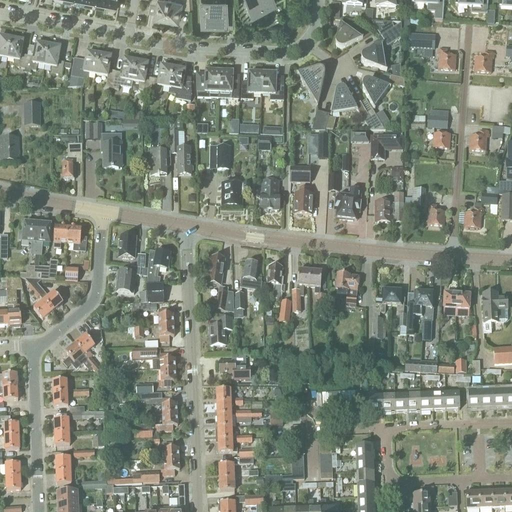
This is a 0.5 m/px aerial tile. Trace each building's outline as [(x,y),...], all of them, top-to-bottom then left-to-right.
[(117,0),(106,0),(105,9),(116,11),(117,0)] [(166,20),(170,0),(168,0),(150,0),(150,3),(157,4),(154,18),(166,20)] [(170,0),(166,20),(178,22),(181,9),(190,11),(189,0),(176,0),(176,1),(170,0)] [(219,7),(201,0),(202,25),(207,25),(209,20),(227,27),(227,23),(233,23),(232,7),(226,7),(226,2),(221,2),(219,7)] [(248,0),(248,1),(252,0),(253,15),(275,3),(273,0),(248,0)] [(342,0),(342,5),(346,5),(345,7),(362,8),(362,6),(366,6),(366,0),(342,0)] [(375,0),(375,7),(380,7),(379,9),(396,10),(395,8),(399,9),(399,0),(375,0)] [(412,0),(412,5),(428,5),(427,13),(435,13),(434,21),(443,21),(444,0),(412,0)] [(456,0),(456,6),(472,6),(471,14),(488,15),(488,0),(456,0)] [(372,23),(381,38),(401,25),(372,23)] [(361,40),(341,26),(341,25),(340,24),(335,45),(335,46),(335,47),(336,47),(336,48),(336,49),(337,50),(338,51),(339,52),(340,52),(341,52),(343,52),(344,51),(362,40),(361,40)] [(401,39),(401,25),(381,38),(385,45),(382,46),(364,57),(363,58),(362,59),(362,60),(361,61),(361,62),(361,63),(362,64),(363,65),(363,66),(364,67),(365,67),(386,72),(385,71),(382,50),(387,47),(387,48),(401,39)] [(409,36),(408,50),(434,52),(435,37),(409,36)] [(8,60),(11,40),(0,38),(0,63),(2,59),(8,60)] [(25,71),(27,58),(21,57),(23,43),(11,40),(8,60),(14,61),(13,69),(25,71)] [(27,58),(25,71),(24,74),(31,75),(32,72),(35,73),(38,65),(45,67),(48,47),(36,45),(34,59),(27,58)] [(48,47),(45,67),(52,68),(51,75),(61,77),(63,69),(70,71),(71,66),(58,63),(61,49),(48,47)] [(455,73),(456,58),(446,58),(447,52),(440,52),(438,72),(455,73)] [(71,79),(69,81),(68,81),(67,89),(76,89),(78,80),(87,81),(90,75),(96,76),(99,56),(87,54),(85,63),(74,61),(71,79)] [(493,61),(493,55),(485,54),(485,60),(475,59),(474,74),(491,75),(492,61),(493,61)] [(112,90),(115,73),(109,72),(111,58),(99,56),(96,76),(108,78),(106,89),(112,90)] [(133,83),(136,63),(124,61),(122,74),(115,73),(112,90),(119,91),(119,87),(131,89),(133,83)] [(149,97),(152,79),(146,78),(148,65),(136,63),(133,83),(139,84),(139,91),(143,92),(143,96),(149,97)] [(170,89),(173,70),(161,67),(159,81),(152,79),(149,97),(156,98),(156,94),(161,95),(164,88),(170,89)] [(173,70),(170,89),(168,95),(176,97),(176,98),(187,100),(189,87),(183,86),(185,72),(173,70)] [(205,84),(197,84),(197,99),(218,100),(218,94),(219,71),(211,70),(211,73),(206,73),(206,75),(205,84)] [(218,94),(218,100),(227,100),(239,101),(239,86),(232,86),(233,77),(233,74),(227,73),(227,71),(219,71),(218,94)] [(324,76),(324,75),(323,74),(322,73),(320,72),(319,72),(318,72),(297,75),(297,76),(298,76),(317,106),(317,108),(324,79),(324,78),(324,77),(324,76)] [(262,96),(263,75),(249,74),(248,86),(241,86),(241,101),(253,101),(253,95),(262,96)] [(263,75),(262,96),(270,96),(270,102),(281,103),(282,88),(276,87),(276,75),(263,75)] [(404,90),(404,81),(390,77),(388,86),(404,90)] [(390,89),(370,84),(369,84),(368,84),(367,84),(366,84),(365,85),(364,86),(363,86),(363,87),(362,88),(362,89),(362,90),(363,91),(363,92),(363,93),(374,111),(375,110),(374,109),(388,89),(390,89)] [(357,112),(347,94),(346,94),(346,93),(345,93),(344,92),(343,92),(342,92),(341,92),(340,92),(339,92),(337,93),(337,94),(336,94),(336,95),(336,96),(331,116),(331,117),(332,115),(356,111),(357,113),(357,112)] [(40,105),(24,106),(24,128),(40,128),(40,105)] [(385,133),(372,111),(361,118),(370,132),(385,133)] [(311,133),(325,133),(329,116),(316,113),(311,133)] [(448,119),(448,118),(432,117),(431,130),(447,131),(448,119)] [(86,142),(94,142),(101,142),(101,126),(86,126),(86,142)] [(228,137),(238,137),(239,127),(229,127),(228,137)] [(240,127),(240,135),(249,135),(250,127),(240,127)] [(282,130),(263,129),(263,137),(281,137),(282,130)] [(178,150),(178,133),(170,133),(170,157),(177,157),(178,177),(191,177),(190,150),(178,150)] [(369,145),(369,134),(351,133),(351,144),(369,145)] [(488,139),(488,133),(479,133),(479,138),(470,138),(469,153),(485,154),(486,139),(488,139)] [(287,134),(286,160),(298,160),(299,134),(287,134)] [(449,151),(450,136),(434,135),(433,150),(449,151)] [(327,162),(327,154),(327,136),(317,136),(317,154),(319,154),(319,162),(327,162)] [(371,161),(385,162),(385,138),(371,138),(371,161)] [(0,163),(19,163),(19,140),(0,139),(0,163)] [(270,152),(271,139),(258,139),(257,151),(270,152)] [(121,159),(121,145),(101,145),(101,154),(104,154),(104,160),(103,160),(103,170),(118,170),(118,159),(121,159)] [(74,181),(74,165),(81,165),(81,147),(68,147),(68,165),(62,165),(62,181),(64,181),(65,182),(68,182),(69,181),(74,181)] [(229,171),(230,149),(217,149),(217,171),(229,171)] [(166,154),(166,153),(150,154),(150,178),(158,178),(160,178),(167,177),(166,165),(170,165),(170,154),(166,154)] [(406,172),(412,167),(407,161),(401,166),(406,172)] [(401,169),(391,169),(391,183),(402,183),(401,169)] [(309,186),(310,171),(291,170),(290,185),(309,186)] [(278,198),(278,183),(263,183),(262,197),(261,197),(260,212),(262,212),(263,213),(266,214),(266,212),(279,213),(279,198),(278,198)] [(242,207),(242,184),(222,184),(222,207),(242,207)] [(511,196),(511,184),(502,184),(502,197),(511,196)] [(309,196),(309,190),(300,190),(300,196),(295,196),(294,216),(312,217),(313,197),(309,196)] [(425,191),(412,190),(412,208),(424,209),(425,191)] [(349,195),(346,222),(353,223),(353,222),(357,222),(358,215),(360,215),(360,208),(358,208),(359,205),(360,205),(361,198),(360,198),(360,196),(349,195)] [(395,206),(395,215),(395,224),(403,224),(403,195),(395,195),(395,206)] [(349,197),(338,196),(337,200),(335,199),(333,211),(335,212),(334,218),(339,219),(339,221),(346,222),(349,197)] [(509,224),(510,198),(502,197),(501,223),(509,224)] [(497,207),(497,199),(482,198),(481,206),(497,207)] [(395,215),(395,206),(393,206),(393,203),(374,203),(374,224),(393,224),(393,215),(395,215)] [(444,229),(445,214),(436,213),(436,207),(427,207),(427,213),(428,213),(427,227),(444,229)] [(483,216),(483,210),(474,210),(474,215),(465,215),(464,230),(480,231),(481,216),(483,216)] [(35,256),(38,225),(24,224),(24,232),(18,234),(18,241),(31,242),(29,256),(35,256)] [(40,257),(42,243),(50,244),(51,226),(38,225),(35,256),(40,257)] [(67,245),(68,228),(55,227),(54,250),(61,251),(61,245),(67,245)] [(68,228),(67,245),(73,246),(72,253),(85,254),(87,239),(80,239),(81,229),(68,228)] [(118,257),(133,259),(135,238),(121,236),(118,257)] [(147,288),(147,306),(164,305),(163,287),(159,287),(161,280),(158,279),(159,269),(167,270),(170,256),(151,252),(147,274),(147,288)] [(137,258),(136,269),(144,270),(145,258),(137,258)] [(220,287),(224,262),(212,260),(208,285),(220,287)] [(57,282),(58,263),(51,262),(50,282),(57,282)] [(80,268),(80,271),(89,272),(89,263),(84,263),(84,268),(80,268)] [(256,283),(258,267),(246,265),(243,281),(244,281),(243,289),(248,289),(249,282),(256,283)] [(27,267),(26,280),(34,280),(35,268),(27,267)] [(38,280),(50,282),(50,269),(39,268),(38,280)] [(282,288),(283,280),(281,280),(282,270),(269,269),(268,286),(274,287),(273,299),(280,300),(281,293),(280,293),(280,287),(282,288)] [(138,271),(128,271),(128,277),(123,277),(122,295),(134,295),(134,278),(138,278),(138,271)] [(309,289),(310,272),(299,271),(297,288),(309,289)] [(322,273),(310,272),(309,289),(314,289),(314,295),(319,295),(319,290),(320,290),(322,273)] [(350,276),(337,275),(336,290),(348,292),(347,298),(348,298),(356,299),(357,292),(359,278),(350,277),(350,276)] [(29,286),(39,298),(42,296),(32,284),(29,286)] [(37,300),(39,298),(29,286),(27,288),(37,300)] [(224,313),(227,294),(218,292),(216,312),(224,313)] [(293,313),(300,313),(299,292),(292,293),(293,313)] [(392,292),(382,292),(381,299),(376,299),(376,306),(379,306),(379,310),(373,310),(373,320),(379,321),(379,314),(385,314),(385,307),(391,307),(392,292)] [(392,292),(391,307),(397,307),(397,312),(403,313),(403,308),(405,308),(405,301),(402,300),(403,293),(392,292)] [(414,338),(415,316),(423,317),(424,310),(424,294),(421,294),(420,293),(417,293),(416,293),(414,293),(414,309),(407,308),(406,337),(414,338)] [(44,303),(53,314),(63,305),(54,294),(44,303)] [(424,294),(424,310),(423,317),(422,342),(430,343),(431,323),(433,323),(434,294),(424,294)] [(456,318),(457,295),(450,294),(450,295),(444,295),(443,310),(443,317),(456,318)] [(496,299),(496,294),(483,295),(484,324),(498,324),(497,321),(508,321),(507,299),(496,299)] [(457,295),(456,318),(469,319),(470,297),(464,296),(464,295),(457,295)] [(235,311),(244,311),(244,301),(235,301),(235,311)] [(43,323),(53,314),(44,303),(34,312),(43,323)] [(288,326),(291,304),(282,303),(279,324),(288,326)] [(159,327),(173,326),(173,316),(168,316),(167,311),(158,312),(159,327)] [(0,328),(9,328),(8,314),(0,314),(0,328)] [(8,314),(9,328),(21,327),(20,314),(8,314)] [(210,347),(226,347),(225,332),(232,332),(231,320),(219,320),(219,327),(210,328),(210,347)] [(385,339),(385,326),(382,326),(382,321),(379,321),(373,320),(373,336),(383,336),(382,339),(385,339)] [(304,321),(295,321),(295,330),(304,330),(304,321)] [(173,326),(159,327),(160,344),(169,344),(168,338),(174,338),(173,326)] [(134,339),(143,339),(143,333),(148,333),(148,329),(134,330),(134,339)] [(76,346),(85,357),(95,348),(85,337),(76,346)] [(88,361),(85,357),(76,346),(65,355),(69,359),(66,361),(76,372),(86,363),(88,361)] [(495,361),(511,360),(511,349),(493,351),(495,361)] [(133,361),(160,360),(159,351),(133,351),(133,361)] [(161,372),(175,372),(175,361),(170,361),(170,355),(160,356),(160,361),(152,362),(153,372),(161,372)] [(246,370),(246,358),(234,358),(234,364),(220,364),(220,375),(233,375),(233,382),(250,381),(250,370),(246,370)] [(94,368),(97,365),(91,359),(88,361),(86,363),(90,368),(93,366),(94,368)] [(405,363),(405,373),(421,373),(421,370),(421,363),(405,363)] [(455,376),(466,375),(465,363),(455,363),(455,376)] [(93,366),(90,368),(96,375),(97,374),(97,376),(103,376),(103,371),(100,371),(101,371),(97,365),(94,368),(93,366)] [(283,366),(275,366),(276,376),(284,376),(283,366)] [(175,372),(161,372),(161,384),(158,384),(159,388),(161,388),(161,389),(171,389),(170,383),(176,383),(175,372)] [(0,389),(17,389),(17,376),(3,376),(3,383),(0,382),(0,389)] [(53,396),(68,395),(67,382),(53,383),(53,396)] [(137,395),(147,395),(152,395),(152,387),(137,387),(137,395)] [(18,402),(17,389),(0,389),(0,396),(4,396),(4,403),(18,402)] [(216,404),(230,404),(230,391),(216,392),(216,404)] [(495,410),(507,409),(507,392),(495,393),(495,410)] [(481,393),(469,394),(469,411),(482,410),(481,393)] [(482,410),(495,410),(495,393),(481,393),(482,410)] [(458,394),(445,395),(446,412),(459,412),(458,394)] [(68,395),(53,396),(54,409),(68,409),(68,395)] [(421,413),(433,413),(432,395),(420,396),(421,413)] [(433,413),(446,412),(445,395),(432,395),(433,413)] [(395,414),(407,414),(406,396),(394,397),(395,414)] [(407,414),(421,413),(420,396),(406,396),(407,414)] [(370,415),(382,415),(381,397),(369,398),(370,415)] [(382,415),(395,414),(394,397),(381,397),(382,415)] [(162,417),(177,416),(177,405),(171,406),(171,400),(162,400),(162,417)] [(217,418),(231,417),(230,404),(216,404),(217,418)] [(104,413),(84,414),(70,414),(71,421),(105,420),(104,413)] [(273,428),(283,427),(282,415),(272,416),(273,428)] [(177,416),(162,417),(163,428),(155,428),(155,434),(172,433),(172,427),(178,427),(177,416)] [(218,431),(232,431),(231,417),(217,418),(218,431)] [(55,435),(69,435),(73,435),(73,430),(69,430),(69,421),(54,421),(55,435)] [(18,425),(4,426),(5,438),(19,437),(18,425)] [(128,432),(128,440),(151,440),(151,431),(128,432)] [(236,442),(236,438),(236,436),(232,437),(232,431),(218,431),(218,442),(236,442)] [(69,435),(55,435),(55,448),(70,447),(69,435)] [(19,437),(5,438),(5,452),(20,452),(19,437)] [(236,442),(218,442),(219,455),(237,454),(236,445),(237,445),(237,442),(236,442)] [(165,462),(179,461),(179,450),(173,450),(173,445),(164,445),(165,462)] [(291,458),(303,458),(303,445),(291,446),(291,458)] [(356,461),(373,461),(372,448),(355,448),(356,461)] [(239,460),(258,459),(257,452),(239,452),(239,460)] [(56,474),(71,473),(70,459),(56,460),(56,474)] [(179,461),(165,462),(165,469),(161,470),(161,479),(174,478),(174,472),(179,472),(179,461)] [(356,474),(374,473),(373,461),(356,461),(356,474)] [(6,478),(20,477),(20,465),(6,466),(6,478)] [(220,481),(234,480),(233,466),(219,467),(220,481)] [(83,484),(83,491),(107,490),(106,472),(98,472),(99,483),(83,484)] [(74,473),(71,473),(56,474),(57,487),(71,486),(71,481),(75,481),(74,473)] [(357,487),(374,486),(374,473),(356,474),(357,487)] [(141,484),(159,483),(158,475),(141,475),(141,484)] [(20,477),(6,478),(7,492),(21,492),(20,477)] [(281,478),(273,479),(273,486),(281,486),(281,478)] [(234,480),(220,481),(220,493),(234,492),(234,480)] [(358,499),(375,498),(374,486),(357,487),(358,499)] [(430,509),(429,496),(433,496),(433,489),(421,489),(422,496),(412,497),(413,510),(430,509)] [(480,511),(492,510),(492,493),(479,494),(480,511)] [(492,510),(505,510),(504,493),(492,493),(492,510)] [(467,511),(480,511),(479,494),(466,494),(467,511)] [(74,498),(58,499),(58,508),(74,508),(74,498)] [(254,507),(258,507),(264,507),(263,498),(246,498),(247,508),(254,507)] [(358,511),(375,511),(375,498),(358,499),(358,511)] [(320,511),(321,510),(313,510),(312,502),(307,502),(308,510),(307,511),(320,511)] [(334,511),(334,509),(325,510),(325,502),(320,502),(321,510),(320,511),(334,511)]
